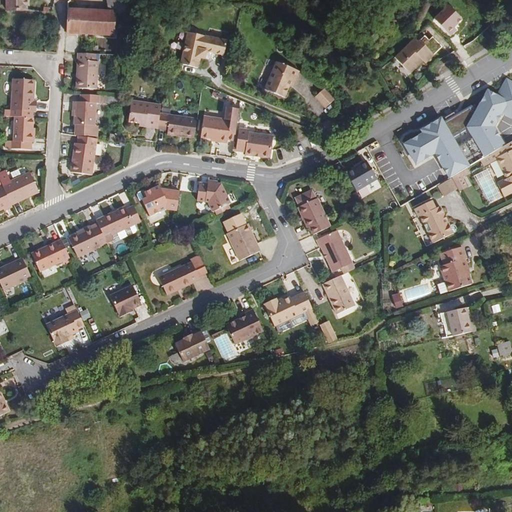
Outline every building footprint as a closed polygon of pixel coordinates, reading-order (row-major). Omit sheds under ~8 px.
[(28,11),(27,0),(7,0),(7,10),(28,11)] [(127,10),(125,0),(106,0),(107,7),(116,7),(127,10)] [(460,18),(448,7),(433,21),(450,38),(458,31),(453,26),(460,18)] [(115,37),(115,8),(66,8),(66,36),(115,37)] [(224,52),(226,37),(193,30),(191,40),(186,39),(181,60),(198,64),(200,54),(205,55),(206,48),(224,52)] [(426,34),(420,39),(435,54),(443,45),(433,35),(430,38),(426,34)] [(420,39),(417,36),(392,60),(409,78),(435,54),(420,39)] [(96,90),(99,62),(95,62),(96,57),(95,53),(79,52),(78,62),(79,62),(77,89),(96,90)] [(285,96),(289,85),(292,86),(296,78),(299,70),(276,61),(265,88),(285,96)] [(511,117),(511,77),(507,75),(498,91),(488,86),(476,106),(471,104),(461,110),(452,115),(445,119),(442,115),(420,126),(421,130),(402,140),(403,142),(416,162),(436,151),(449,174),(471,162),(468,157),(482,149),(484,154),(505,142),(495,124),(503,113),(511,117)] [(31,104),(31,98),(34,98),(35,83),(17,82),(14,82),(12,113),(33,114),(37,114),(37,104),(34,104),(31,104)] [(228,96),(212,90),(210,94),(226,101),(228,96)] [(323,109),(333,101),(323,90),(314,98),(323,109)] [(93,126),(95,104),(98,104),(99,96),(80,95),(79,103),(75,102),(73,125),(75,125),(93,126)] [(162,111),(163,104),(134,100),(131,119),(141,121),(148,122),(148,125),(159,126),(162,111)] [(170,112),(171,104),(164,103),(163,110),(170,112)] [(234,139),(238,108),(226,106),(224,118),(203,116),(200,136),(212,138),(219,139),(219,141),(227,142),(228,138),(234,139)] [(195,136),(197,117),(162,111),(159,126),(169,128),(169,132),(195,136)] [(32,150),(33,120),(32,120),(16,119),(14,142),(6,142),(6,149),(32,150)] [(97,137),(97,126),(93,126),(75,125),(74,135),(78,135),(97,137)] [(271,150),(273,134),(249,130),(249,128),(239,127),(236,149),(245,150),(244,152),(270,156),(271,150)] [(92,171),(97,138),(78,135),(77,143),(75,143),(71,168),(92,171)] [(377,141),(367,147),(370,153),(380,146),(377,141)] [(511,141),(479,159),(483,166),(497,159),(506,178),(498,181),(505,194),(507,192),(509,194),(511,192),(511,141)] [(370,162),(349,172),(357,189),(378,179),(370,162)] [(36,190),(27,170),(7,179),(1,182),(2,185),(10,202),(36,190)] [(468,188),(461,171),(452,176),(457,188),(459,193),(468,188)] [(444,195),(457,188),(452,176),(447,179),(438,184),(444,195)] [(217,213),(230,206),(228,203),(231,202),(222,182),(218,182),(219,180),(209,178),(209,180),(209,183),(201,181),(198,198),(209,200),(213,211),(215,210),(217,213)] [(73,188),(69,181),(62,184),(66,192),(73,188)] [(10,202),(2,185),(0,185),(0,207),(2,206),(3,208),(11,204),(10,202)] [(176,210),(179,191),(169,189),(170,191),(163,194),(160,188),(159,186),(144,193),(146,197),(142,200),(151,216),(166,208),(176,210)] [(146,197),(144,193),(143,191),(139,193),(138,196),(140,201),(142,200),(146,197)] [(313,198),(309,191),(296,197),(300,205),(313,198)] [(330,224),(316,197),(313,198),(300,205),(297,206),(308,228),(309,227),(312,233),(330,224)] [(445,225),(436,206),(433,208),(429,200),(415,207),(419,215),(420,214),(424,223),(428,221),(432,228),(428,230),(434,241),(451,232),(450,231),(453,229),(454,227),(453,224),(450,224),(447,225),(447,224),(445,225)] [(137,221),(139,220),(131,204),(125,207),(124,205),(98,219),(99,221),(110,241),(113,239),(111,234),(137,221)] [(447,224),(437,205),(436,206),(445,225),(447,224)] [(78,258),(106,243),(108,242),(110,241),(99,221),(82,231),(82,232),(69,240),(78,258)] [(112,244),(135,233),(137,228),(137,221),(111,234),(113,239),(112,244)] [(228,233),(239,227),(237,223),(225,228),(228,233)] [(254,254),(240,226),(239,227),(228,233),(225,228),(219,231),(222,236),(220,236),(234,263),(254,254)] [(352,262),(335,230),(315,240),(319,247),(320,246),(333,272),(342,268),(343,271),(349,268),(347,265),(352,262)] [(434,241),(428,230),(420,234),(426,245),(434,241)] [(67,257),(59,240),(30,254),(38,271),(62,259),(67,257)] [(469,266),(465,256),(467,255),(463,244),(441,253),(445,263),(442,265),(451,289),(473,281),(470,271),(467,272),(465,268),(469,266)] [(209,270),(201,255),(191,260),(198,275),(209,270)] [(30,278),(26,268),(28,267),(24,257),(0,268),(0,283),(4,290),(30,278)] [(70,263),(67,257),(62,259),(65,265),(70,263)] [(199,278),(198,275),(191,260),(159,276),(168,293),(199,278)] [(355,268),(352,262),(347,265),(349,268),(343,271),(344,273),(355,268)] [(345,284),(341,275),(323,283),(338,313),(355,305),(351,296),(354,294),(349,282),(345,284)] [(143,303),(133,284),(111,295),(122,316),(130,312),(129,310),(134,308),(143,303)] [(306,311),(313,308),(304,292),(292,298),(291,296),(285,300),(279,303),(278,300),(277,298),(265,304),(276,326),(291,319),(306,311)] [(403,305),(399,296),(393,298),(397,307),(403,305)] [(78,327),(85,323),(78,308),(75,303),(66,308),(68,313),(48,323),(58,345),(70,339),(68,335),(79,330),(78,327)] [(473,330),(465,307),(448,312),(455,335),(473,330)] [(317,316),(313,308),(306,311),(310,319),(317,316)] [(264,329),(254,310),(247,314),(246,312),(229,321),(228,324),(237,342),(264,329)] [(455,335),(448,312),(441,314),(448,337),(455,335)] [(320,323),(317,316),(310,319),(314,326),(320,323)] [(295,327),(291,319),(276,326),(280,334),(295,327)] [(339,340),(332,327),(323,330),(331,343),(339,340)] [(209,350),(199,330),(191,333),(191,335),(193,338),(185,342),(185,341),(175,345),(184,362),(209,350)] [(511,353),(511,350),(510,341),(499,344),(501,356),(507,354),(511,353)] [(496,347),(491,349),(494,359),(499,357),(496,347)] [(0,417),(9,413),(0,393),(0,417)] [(179,423),(168,424),(168,432),(179,432),(179,423)] [(461,483),(453,484),(454,492),(462,491),(461,483)]
